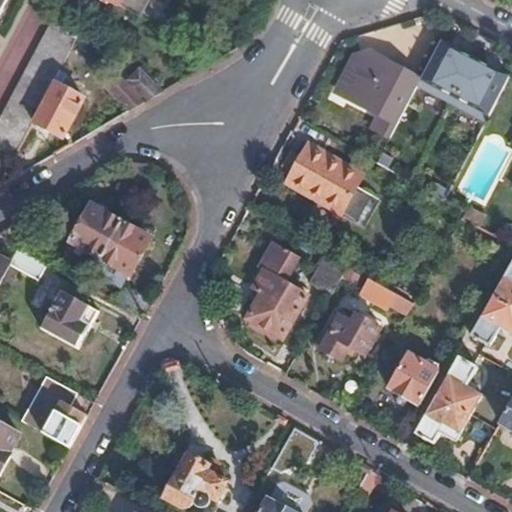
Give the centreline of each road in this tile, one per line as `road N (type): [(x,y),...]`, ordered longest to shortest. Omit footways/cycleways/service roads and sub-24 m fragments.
road 1 (residential): [(164,324),(485,511)]
road 2 (residential): [(247,122),(167,120),(0,215)]
road 3 (residential): [(164,324),(216,227),(247,122)]
road 4 (residential): [(58,511),(164,324)]
road 5 (residential): [(247,122),(316,0)]
